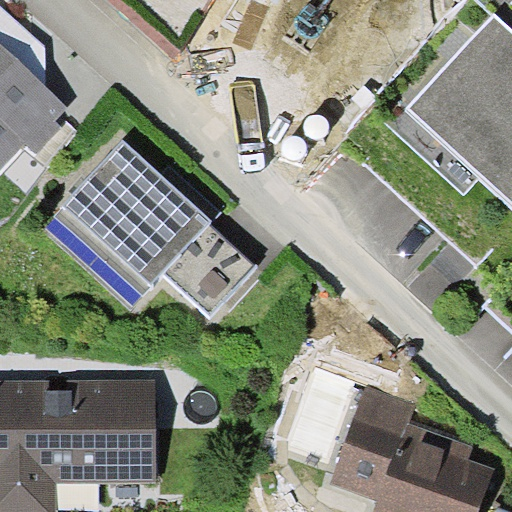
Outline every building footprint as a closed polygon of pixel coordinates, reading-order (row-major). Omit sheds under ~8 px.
[(0,5),(0,44),(45,87),(46,45),(0,5)] [(511,27),(495,12),(404,110),(511,208),(511,27)] [(0,44),(0,169),(25,143),(37,154),(62,127),(54,120),(67,106),(45,87),(0,44)] [(220,211),(170,166),(162,175),(124,139),(64,204),(66,206),(151,285),(162,274),(210,223),(220,211)] [(151,285),(66,206),(58,216),(143,295),(151,285)] [(256,267),(210,223),(162,274),(209,317),(256,267)] [(155,379),(0,380),(0,511),(57,511),(57,484),(156,482),(155,379)] [(416,404),(366,386),(331,484),(377,500),(372,511),(478,511),(494,469),(469,460),(474,447),(409,423),(416,404)]
